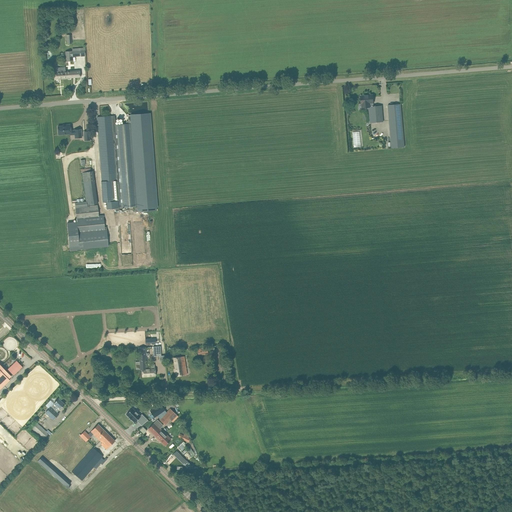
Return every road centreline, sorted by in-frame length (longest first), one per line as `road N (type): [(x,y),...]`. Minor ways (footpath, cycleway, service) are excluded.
road 1 (unclassified): [(0,107),(511,66)]
road 2 (tertiary): [(207,511),(0,310)]
road 3 (unknown): [(87,393),(234,387)]
